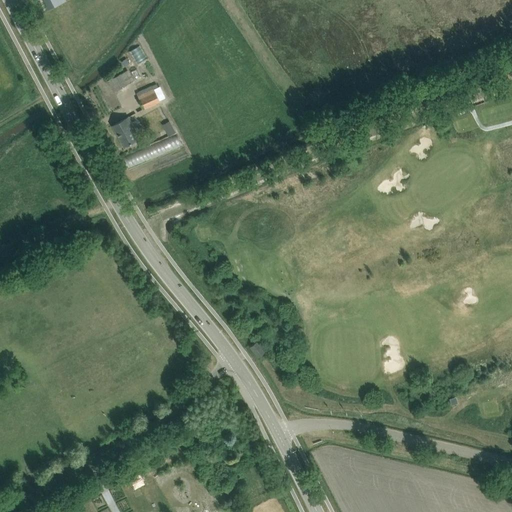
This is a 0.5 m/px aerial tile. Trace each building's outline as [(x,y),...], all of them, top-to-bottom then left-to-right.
[(57,5),(59,4),(67,0),(66,0),(43,0),(49,10),(57,5)] [(165,20),(154,25),(167,54),(178,49),(165,20)] [(128,70),(121,74),(127,84),(134,80),(128,70)] [(144,109),(160,101),(156,93),(161,91),(157,84),(152,86),(152,85),(136,93),(144,109)] [(124,147),(133,143),(140,139),(128,117),(112,125),(124,147)] [(172,127),(165,131),(168,136),(175,132),(172,127)] [(264,352),(256,342),(250,347),(258,357),(264,352)] [(455,396),(449,398),(451,404),(457,402),(455,396)] [(183,430),(175,431),(176,445),(184,445),(183,430)] [(195,448),(188,452),(194,461),(200,457),(195,448)] [(221,499),(223,498),(232,493),(226,484),(218,489),(215,490),(221,499)]
